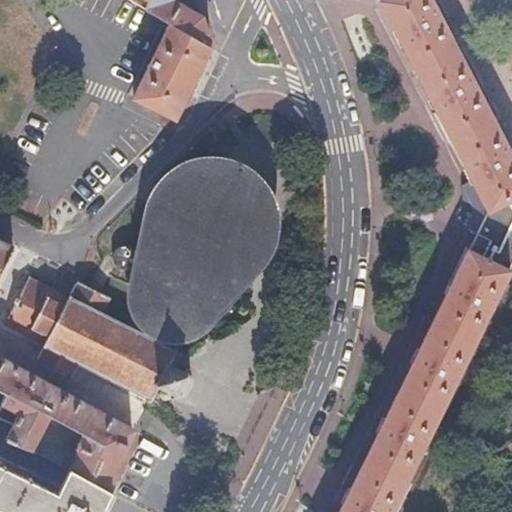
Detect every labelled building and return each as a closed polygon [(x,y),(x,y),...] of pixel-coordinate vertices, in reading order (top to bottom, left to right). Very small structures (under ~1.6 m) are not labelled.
[(145,0),(147,1),(143,9),(168,24),(209,45),(201,17),(171,1),(170,0),(145,0)] [(511,244),(511,165),(510,162),(432,0),(381,0),(380,1),(388,17),(397,35),(416,75),(429,101),(461,166),(468,180),(459,184),(471,206),(470,215),(464,229),(473,232),(511,244)] [(173,117),(209,45),(168,24),(131,96),(173,117)] [(179,353),(173,350),(181,335),(215,307),(258,253),(265,239),(269,223),(267,206),(261,191),(246,176),(231,167),(215,164),(191,168),(179,174),(168,185),(161,198),(157,210),(139,287),(138,301),(140,315),(133,328),(101,312),(110,296),(79,279),(77,284),(73,282),(66,296),(24,274),(21,279),(18,277),(8,298),(13,300),(2,322),(47,346),(40,359),(43,361),(41,364),(72,380),(81,364),(145,397),(142,402),(148,404),(149,401),(155,403),(157,399),(161,400),(164,400),(166,399),(172,402),(175,396),(179,398),(181,393),(177,391),(184,378),(188,380),(191,375),(187,373),(189,370),(183,367),(181,370),(172,365),(179,353)] [(467,244),(510,262),(511,258),(511,244),(473,232),(470,238),(467,244)] [(0,243),(0,391),(8,396),(0,412),(17,422),(9,438),(33,452),(51,419),(85,437),(68,471),(105,489),(118,460),(132,429),(0,359),(0,268),(10,248),(0,243)] [(387,511),(510,262),(467,244),(459,259),(444,290),(429,322),(413,353),(398,384),(382,415),(367,446),(352,477),(336,508),(334,511),(387,511)] [(0,509),(5,511),(99,511),(102,507),(106,499),(110,491),(105,489),(68,471),(64,479),(59,488),(0,459),(0,509)]
